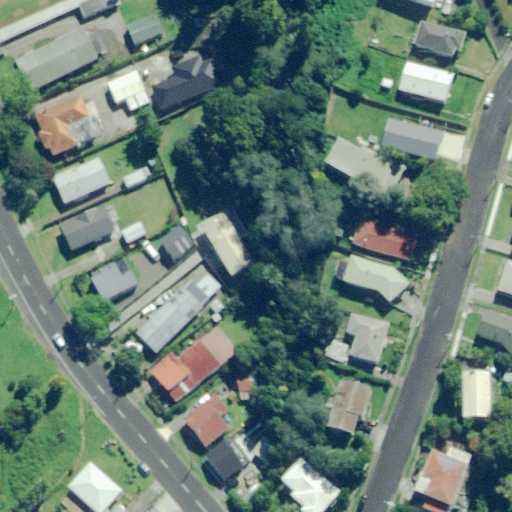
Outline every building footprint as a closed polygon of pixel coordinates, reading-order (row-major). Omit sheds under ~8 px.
[(434,0),(405,0),(432,8),(434,0)] [(163,35),(155,19),(129,31),(137,48),(163,35)] [(416,48),(425,50),(425,53),(433,55),(454,60),(455,53),(461,54),(466,37),(421,25),(416,48)] [(89,43),(84,32),(14,66),(29,96),(98,62),(96,59),(109,53),(101,37),(89,43)] [(453,78),(410,66),(402,93),(445,106),(453,78)] [(145,94),(137,74),(107,86),(115,105),(145,94)] [(35,118),(41,133),(37,134),(44,152),(48,150),(52,158),(97,138),(80,98),(35,118)] [(360,154),(337,145),(325,173),(391,201),(404,172),(361,153),(360,154)] [(110,186),(99,160),(53,180),(65,207),(110,186)] [(253,262),(238,239),(222,213),(199,228),(230,277),(253,262)] [(416,239),(362,223),(355,247),(409,263),(416,239)] [(147,235),(141,224),(122,233),(128,245),(147,235)] [(394,271),(352,258),(344,282),(377,294),(391,306),(408,287),(394,271)] [(511,264),(508,263),(499,294),(511,297),(511,264)] [(122,280),(115,269),(92,282),(105,304),(138,285),(132,275),(122,280)] [(221,285),(207,272),(195,285),(190,280),(136,335),(156,355),(203,307),(201,305),(221,285)] [(389,325),(352,315),(346,335),(355,337),(350,359),(378,367),(389,325)] [(511,325),(487,317),(479,341),(501,349),(511,361),(511,325)] [(238,353),(217,328),(177,362),(172,355),(149,373),(176,405),(238,353)] [(346,354),(332,349),(328,359),(343,364),(346,354)] [(250,372),(234,375),(240,400),(255,396),(250,372)] [(492,377),(464,377),(463,423),(491,423),(492,377)] [(373,390),(341,381),(327,432),(354,440),(360,419),(364,420),(373,390)] [(228,413),(215,398),(184,424),(206,450),(228,431),(219,421),(228,413)] [(276,442),(261,435),(252,453),(267,460),(276,442)] [(251,463),(231,438),(207,458),(226,482),(251,463)] [(471,457),(448,449),(444,460),(432,456),(424,480),(432,483),(423,509),(430,511),(447,511),(453,495),(457,497),(471,457)] [(325,511),(340,494),(300,462),(280,486),(293,497),(290,500),(303,511),(301,511),(325,511)] [(105,511),(121,494),(90,467),(69,490),(93,511),(105,511)] [(264,484),(262,473),(250,475),(252,486),(264,484)]
